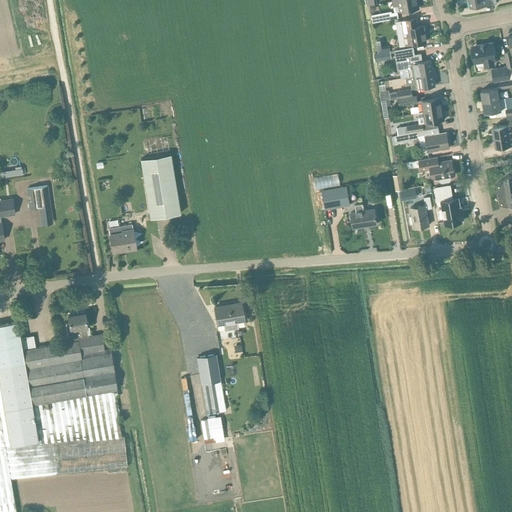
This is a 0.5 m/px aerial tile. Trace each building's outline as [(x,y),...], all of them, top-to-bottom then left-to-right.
[(399,6),(400,12),(419,8),(417,0),(402,0),(393,2),(393,7),(399,6)] [(468,0),(470,8),(491,5),(497,4),(496,0),(468,0)] [(379,14),(381,21),(398,18),(397,12),(391,13),(391,12),(379,14)] [(411,44),(426,42),(423,25),(418,26),(417,17),(401,20),(405,45),(411,44)] [(383,43),(380,43),(380,59),(392,59),(391,47),(383,47),(383,43)] [(484,61),(485,66),(494,65),(494,60),(495,60),(492,43),(472,46),(475,63),(484,61)] [(413,76),(433,73),(431,60),(422,62),(421,54),(415,55),(413,47),(398,50),(400,50),(401,55),(399,55),(401,64),(402,64),(404,70),(412,69),(413,76)] [(491,68),(494,82),(499,81),(510,80),(510,79),(508,68),(507,65),(506,65),(491,68)] [(416,89),(435,86),(433,73),(413,76),(414,77),(406,78),(407,86),(415,85),(416,89)] [(511,78),(510,79),(510,80),(499,81),(501,88),(511,86),(511,78)] [(389,92),(390,99),(398,97),(413,95),(412,88),(397,90),(397,91),(389,92)] [(481,91),(483,102),(500,99),(498,88),(481,91)] [(413,95),(398,97),(399,105),(416,103),(417,102),(417,95),(413,95)] [(421,100),(423,112),(443,109),(441,97),(421,100)] [(500,99),(483,102),(484,113),(496,111),(497,117),(506,115),(511,114),(511,107),(506,108),(505,98),(500,99)] [(391,105),(390,99),(381,100),(383,109),(387,108),(387,106),(391,105)] [(424,117),(425,123),(444,120),(443,109),(423,112),(417,112),(418,118),(424,117)] [(511,134),(511,114),(506,115),(508,125),(493,127),(494,137),(511,134)] [(424,130),(423,124),(407,127),(408,133),(424,130)] [(430,135),(429,130),(429,129),(424,130),(408,133),(409,139),(409,140),(425,137),(428,152),(449,148),(446,132),(430,135)] [(511,145),(511,147),(511,134),(494,137),(496,147),(511,145)] [(170,154),(140,159),(150,218),(180,214),(170,154)] [(437,156),(419,160),(421,172),(427,171),(428,178),(430,180),(432,179),(432,180),(439,178),(439,181),(442,183),(450,182),(452,180),(451,176),(454,176),(451,160),(438,162),(437,156)] [(0,177),(25,174),(24,167),(0,170),(0,177)] [(393,174),(396,190),(404,189),(401,173),(393,174)] [(317,176),(318,187),(342,185),(341,174),(317,176)] [(511,176),(504,177),(504,179),(496,184),(500,204),(508,206),(509,206),(509,207),(511,206),(511,176)] [(47,185),(26,188),(27,195),(30,195),(31,201),(28,202),(29,209),(38,208),(50,206),(47,185)] [(322,190),(324,203),(325,209),(350,205),(346,186),(322,190)] [(410,207),(414,228),(429,225),(426,209),(432,208),(430,196),(423,197),(425,205),(410,207)] [(441,201),(445,224),(462,221),(458,199),(441,201)] [(0,240),(4,240),(1,223),(0,216),(15,214),(13,202),(0,203),(0,240)] [(351,212),(353,228),(377,224),(374,209),(364,210),(363,204),(354,205),(355,212),(351,212)] [(132,224),(128,224),(108,228),(112,253),(136,249),(133,229),(132,224)] [(217,324),(223,323),(224,331),(238,328),(237,321),(244,320),(241,303),(214,307),(217,324)] [(0,324),(0,511),(16,511),(11,478),(56,474),(127,467),(124,437),(121,437),(115,396),(118,396),(117,390),(111,353),(110,349),(104,349),(102,334),(88,336),(87,328),(85,313),(67,315),(69,323),(66,323),(69,342),(35,347),(33,336),(20,338),(17,321),(0,324)] [(214,412),(219,411),(214,381),(220,380),(216,353),(196,357),(206,413),(207,413),(214,412)]
